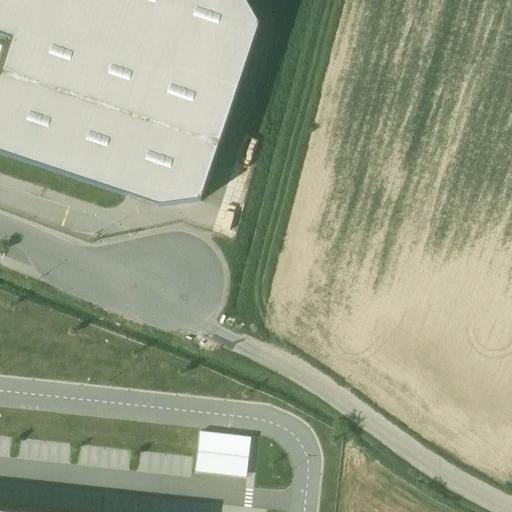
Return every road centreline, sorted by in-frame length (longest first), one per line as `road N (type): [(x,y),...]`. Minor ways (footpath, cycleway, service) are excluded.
road 1 (unclassified): [(511,511),(467,491),(286,368),(199,324),(160,290),(0,230)]
road 2 (unknown): [(272,0),(279,27),(241,185)]
